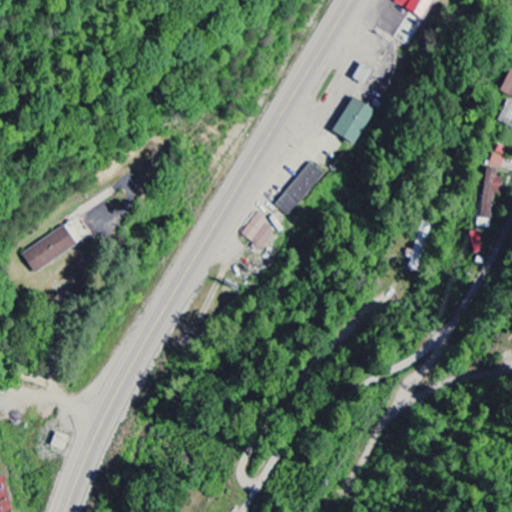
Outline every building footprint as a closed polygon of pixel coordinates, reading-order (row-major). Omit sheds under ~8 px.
[(423,19),(432,0),(395,0),(393,4),(423,19)] [(511,60),(499,93),(511,97),(511,60)] [(373,109),(348,98),(331,135),(357,146),(373,109)] [(509,126),(511,120),(511,102),(506,100),(497,121),(509,126)] [(488,165),(500,169),(504,158),(492,154),(488,165)] [(273,204),(287,217),(323,175),(309,163),(273,204)] [(273,231),(265,226),(268,222),(254,214),(241,237),(263,250),(273,231)] [(33,275),(76,246),(62,226),(19,255),(33,275)] [(48,446),(62,452),(68,438),(54,432),(48,446)]
